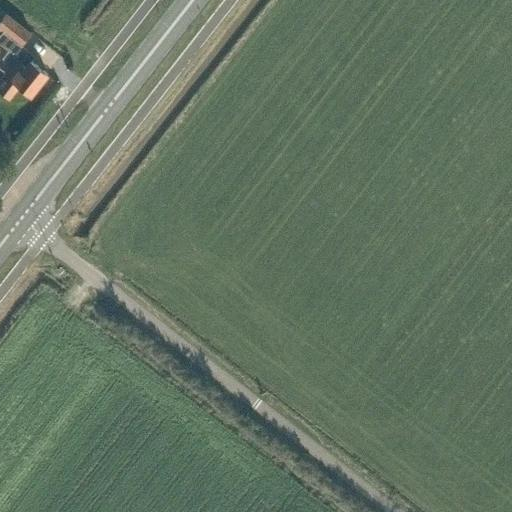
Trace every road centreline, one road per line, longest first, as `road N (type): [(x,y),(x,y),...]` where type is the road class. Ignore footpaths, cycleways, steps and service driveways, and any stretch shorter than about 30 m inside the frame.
road 1 (unclassified): [(390,511),(21,217)]
road 2 (secondary): [(21,217),(194,0)]
